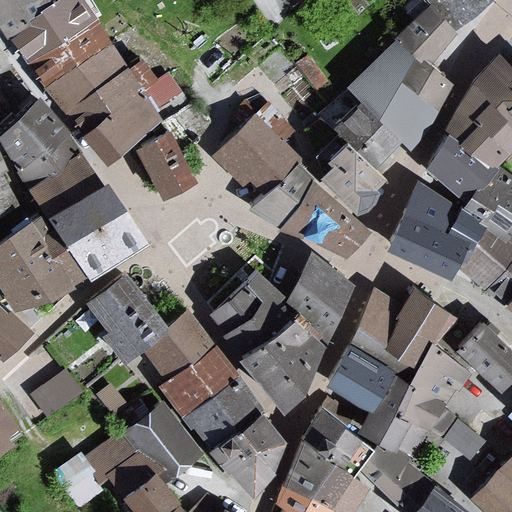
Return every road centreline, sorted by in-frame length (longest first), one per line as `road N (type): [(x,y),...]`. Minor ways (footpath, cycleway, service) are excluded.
road 1 (residential): [(360,265),(420,142),(511,4)]
road 2 (residential): [(261,511),(360,265)]
road 3 (residential): [(360,265),(405,266),(462,288),(511,322)]
